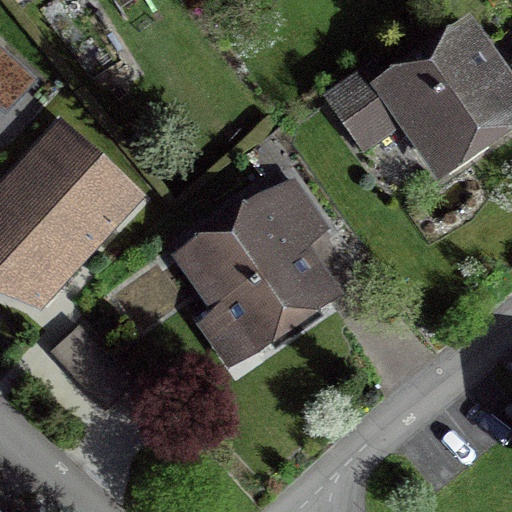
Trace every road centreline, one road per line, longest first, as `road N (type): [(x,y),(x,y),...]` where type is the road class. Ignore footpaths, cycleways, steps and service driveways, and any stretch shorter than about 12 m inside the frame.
road 1 (residential): [(511,343),(334,511)]
road 2 (residential): [(0,422),(98,511)]
